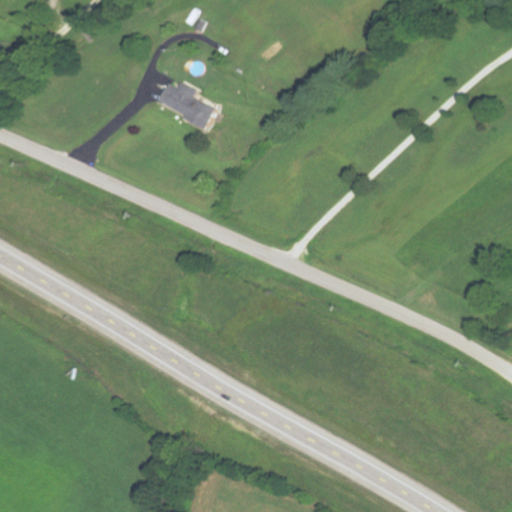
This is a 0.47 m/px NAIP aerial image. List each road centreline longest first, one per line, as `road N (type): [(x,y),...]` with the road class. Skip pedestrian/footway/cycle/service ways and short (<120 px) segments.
road 1 (residential): [(511,379),(385,309),(0,137)]
road 2 (trunk): [(425,511),(0,260)]
